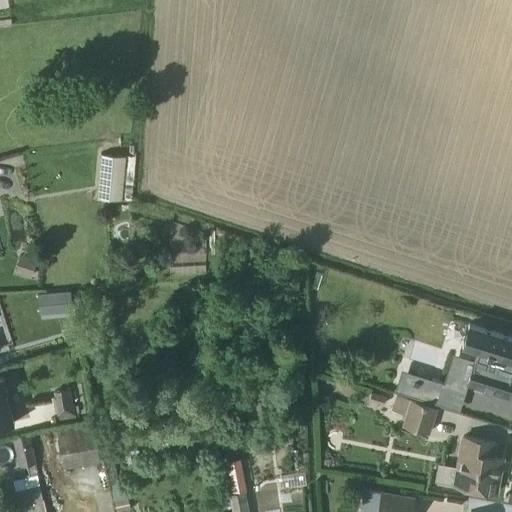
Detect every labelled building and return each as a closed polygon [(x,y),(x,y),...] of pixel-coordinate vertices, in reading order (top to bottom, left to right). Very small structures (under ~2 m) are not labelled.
[(101,158),(97,204),(123,206),(126,160),(101,158)] [(35,259),(19,254),(13,272),(29,277),(35,259)] [(511,380),(511,336),(473,326),(458,372),(459,373),(476,378),(476,380),(509,389),(511,380)] [(0,376),(0,425),(13,422),(5,391),(7,390),(2,375),(0,376)] [(69,418),(68,416),(74,415),(69,387),(51,390),(56,417),(63,416),(63,419),(69,418)] [(400,425),(428,433),(437,407),(395,394),(390,410),(403,414),(400,425)] [(90,421),(53,427),(61,469),(98,462),(90,421)] [(28,432),(11,435),(19,467),(34,463),(28,432)] [(29,438),(34,462),(51,458),(46,435),(29,438)] [(437,463),(433,480),(495,492),(501,457),(491,455),(493,442),(460,436),(454,466),(437,463)] [(241,455),(225,458),(230,490),(246,488),(241,455)] [(45,511),(42,499),(40,499),(37,484),(15,490),(19,511),(45,511)] [(378,491),(362,489),(358,511),(410,511),(413,496),(380,490),(378,491)] [(247,511),(244,490),(228,494),(231,511),(247,511)]
